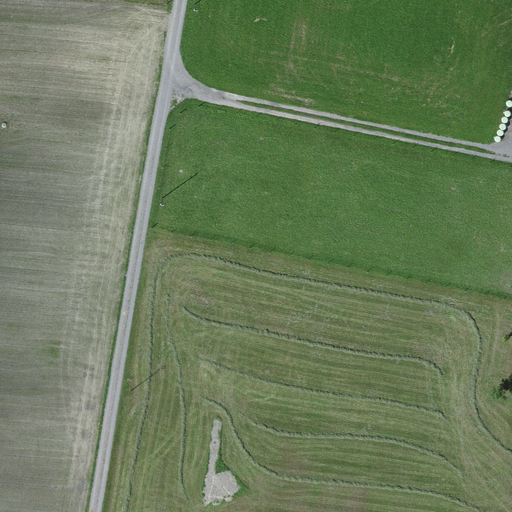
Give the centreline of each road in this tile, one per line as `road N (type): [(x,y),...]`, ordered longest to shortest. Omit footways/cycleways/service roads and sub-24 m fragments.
road 1 (track): [(95,511),(180,0)]
road 2 (track): [(165,89),(511,159)]
